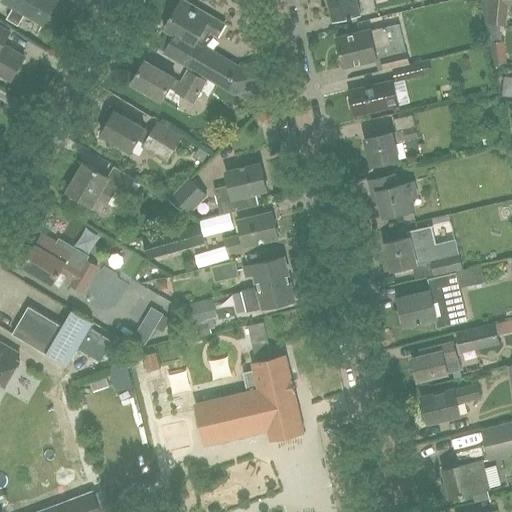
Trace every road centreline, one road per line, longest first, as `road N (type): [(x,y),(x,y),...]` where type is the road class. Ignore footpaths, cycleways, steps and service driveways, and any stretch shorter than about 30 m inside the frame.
road 1 (residential): [(398,511),(275,0)]
road 2 (tertiary): [(0,211),(123,0)]
